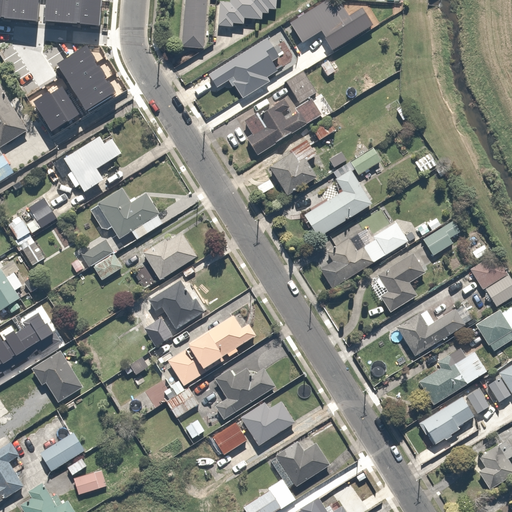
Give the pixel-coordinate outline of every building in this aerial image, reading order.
[(27,1),(25,23),(72,27),(73,0),(39,0),(39,2),(27,1)] [(182,0),(179,46),(203,47),(206,0),(182,0)] [(216,2),(215,25),(231,26),(231,22),(242,23),(242,17),(260,18),(260,12),(266,12),(266,8),(273,8),(272,0),(228,0),(228,2),(216,2)] [(65,35),(39,52),(73,104),(88,94),(85,90),(101,80),(90,64),(85,67),(65,35)] [(239,99),(267,81),(263,76),(274,69),(268,59),(276,54),(266,38),(206,76),(213,87),(227,79),(239,99)] [(334,70),(326,58),(318,63),(326,76),(334,70)] [(59,94),(43,70),(30,79),(46,102),(59,94)] [(254,154),(319,114),(309,99),(316,94),(301,70),(284,80),(298,103),(288,110),(281,99),(242,123),(249,134),(244,137),(254,154)] [(0,146),(27,131),(0,86),(0,146)] [(71,126),(62,112),(44,123),(53,138),(71,126)] [(322,120),(309,129),(317,140),(329,132),(322,120)] [(372,123),(362,130),(371,144),(381,137),(372,123)] [(61,157),(69,170),(65,173),(73,187),(78,184),(82,191),(101,180),(94,169),(119,153),(105,130),(61,157)] [(285,196),(313,178),(305,164),(320,154),(309,138),(266,165),(285,196)] [(347,161),(355,174),(379,161),(371,148),(347,161)] [(426,154),(413,162),(420,174),(433,166),(426,154)] [(0,156),(0,180),(11,174),(0,156)] [(301,214),(316,237),(370,202),(347,166),(332,176),(340,189),(301,214)] [(99,228),(106,229),(110,227),(117,239),(130,231),(135,238),(162,220),(145,193),(128,204),(119,189),(95,204),(87,209),(99,228)] [(24,222),(29,231),(55,218),(44,196),(26,206),(32,218),(24,222)] [(29,231),(24,222),(21,217),(7,224),(15,239),(29,231)] [(369,239),(360,245),(360,246),(370,262),(406,241),(394,221),(368,237),(369,239)] [(430,257),(452,244),(448,238),(456,233),(449,221),(419,238),(430,257)] [(180,231),(141,254),(157,281),(196,258),(180,231)] [(44,260),(29,234),(17,241),(31,266),(44,260)] [(106,237),(77,254),(85,267),(114,250),(106,237)] [(329,287),(370,262),(360,246),(360,245),(351,250),(346,241),(326,253),(330,260),(317,268),(329,287)] [(493,252),(468,269),(481,288),(506,271),(493,252)] [(387,313),(415,295),(407,282),(422,272),(410,253),(378,274),(388,291),(378,297),(387,313)] [(121,268),(112,255),(92,268),(101,282),(121,268)] [(13,291),(20,286),(12,273),(17,270),(10,258),(0,265),(0,309),(2,308),(7,316),(22,305),(13,291)] [(216,279),(235,267),(230,259),(211,271),(216,279)] [(511,280),(507,273),(483,289),(495,307),(511,295),(511,280)] [(161,306),(173,328),(201,312),(183,279),(148,299),(154,310),(161,306)] [(394,325),(412,355),(463,324),(445,294),(394,325)] [(474,324),(498,362),(507,356),(500,346),(511,338),(511,335),(509,331),(511,328),(511,300),(474,324)] [(186,347),(166,359),(178,380),(181,384),(235,352),(232,347),(254,334),(247,323),(237,329),(229,315),(183,343),(186,347)] [(172,335),(160,316),(141,327),(152,347),(172,335)] [(455,361),(449,351),(435,359),(438,365),(417,378),(433,403),(485,371),(472,351),(455,361)] [(147,354),(127,366),(137,383),(157,371),(147,354)] [(495,403),(511,393),(511,361),(481,381),(495,403)] [(272,387),(257,363),(235,378),(229,369),(213,380),(225,398),(211,407),(220,421),(272,387)] [(72,395),(59,377),(20,403),(32,422),(72,395)] [(166,401),(175,417),(200,402),(189,385),(183,388),(181,384),(178,380),(169,385),(175,395),(166,401)] [(474,387),(419,423),(432,443),(488,407),(474,387)] [(237,417),(255,446),(291,423),(272,395),(237,417)] [(200,418),(185,426),(191,437),(206,429),(200,418)] [(211,435),(222,455),(247,441),(235,421),(211,435)] [(82,449),(69,430),(37,453),(50,471),(82,449)] [(0,498),(1,498),(2,500),(24,484),(7,461),(20,451),(8,436),(0,442),(0,498)] [(328,464),(314,442),(301,451),(295,443),(269,460),(281,478),(288,490),(328,464)] [(479,469),(475,472),(485,488),(511,469),(511,467),(496,445),(473,461),(479,469)] [(65,466),(71,475),(87,463),(80,455),(65,466)] [(71,477),(77,495),(106,486),(101,469),(71,477)] [(280,510),(295,500),(288,490),(281,478),(238,506),(242,511),(270,511),(278,508),(280,510)] [(72,511),(65,501),(58,505),(40,479),(25,490),(30,497),(17,505),(21,511),(72,511)] [(300,499),(303,504),(290,511),(343,511),(339,506),(329,511),(323,511),(314,497),(311,492),(300,499)]
